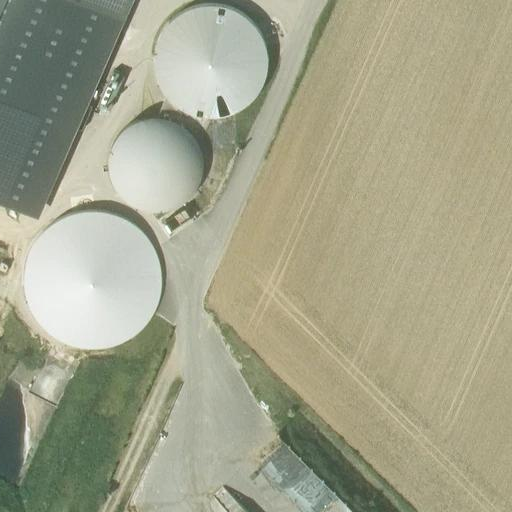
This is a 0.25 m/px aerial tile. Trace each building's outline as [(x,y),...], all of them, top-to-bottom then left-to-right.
[(0,0),(0,189),(22,200),(111,0),(0,0)] [(263,83),(267,61),(262,40),(262,39),(250,21),(231,9),(210,5),(188,10),(170,22),(158,40),(154,62),(158,84),(171,102),(189,114),(211,118),(232,114),(251,101),(263,83)] [(273,19),(255,27),(259,32),(262,39),(262,40),(264,43),(266,51),(283,44),(286,38),(278,22),(273,19)] [(174,210),(185,202),(194,192),(199,180),(201,166),(199,153),(193,141),(184,131),(172,124),(159,121),(146,121),(133,125),(122,133),(113,143),(108,155),(106,169),(109,182),(115,194),(124,204),(135,211),(148,214),(162,214),(174,210)] [(28,401),(56,412),(69,380),(41,369),(28,401)] [(231,511),(238,504),(221,488),(214,496),(231,511)]
